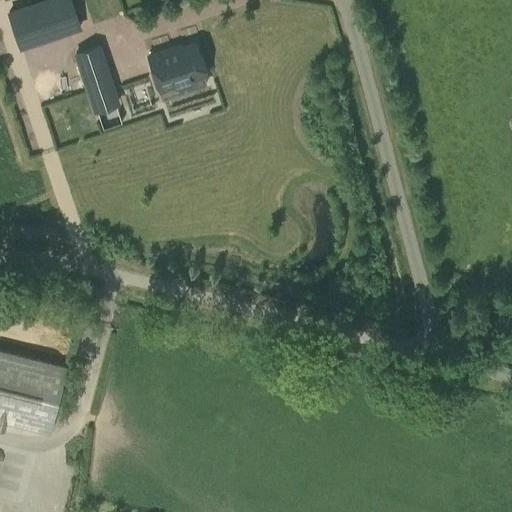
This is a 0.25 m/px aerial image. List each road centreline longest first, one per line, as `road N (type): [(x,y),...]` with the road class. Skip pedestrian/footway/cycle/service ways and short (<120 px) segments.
road 1 (unclassified): [(441,357),(129,279),(0,257)]
road 2 (unclassified): [(341,0),(441,357)]
